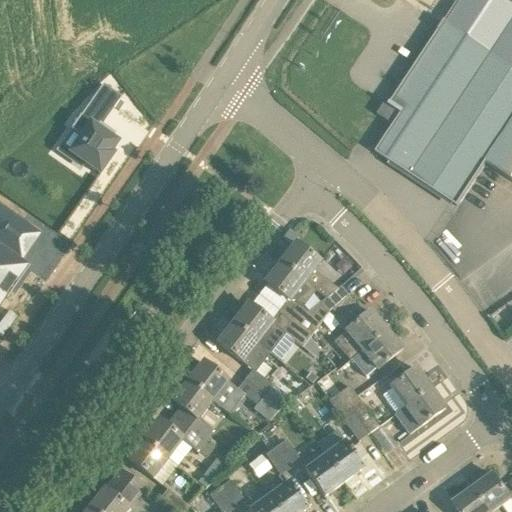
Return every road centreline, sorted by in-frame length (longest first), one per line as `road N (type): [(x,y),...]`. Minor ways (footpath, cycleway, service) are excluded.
road 1 (residential): [(38,511),(310,191)]
road 2 (tertiary): [(0,398),(220,82)]
road 3 (residential): [(505,426),(419,306),(310,191)]
road 4 (unclassified): [(511,379),(443,280),(330,164)]
road 5 (residential): [(383,511),(505,426)]
road 6 (unclassified): [(330,164),(220,82)]
